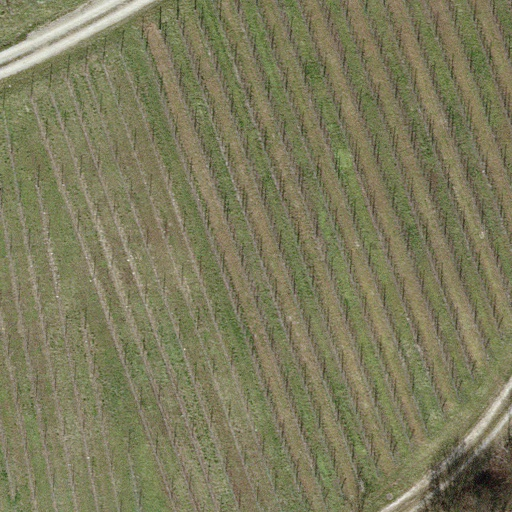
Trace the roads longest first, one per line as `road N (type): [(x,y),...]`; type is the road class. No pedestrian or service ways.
road 1 (track): [(400,511),(474,449),(511,401)]
road 2 (track): [(0,68),(128,0)]
